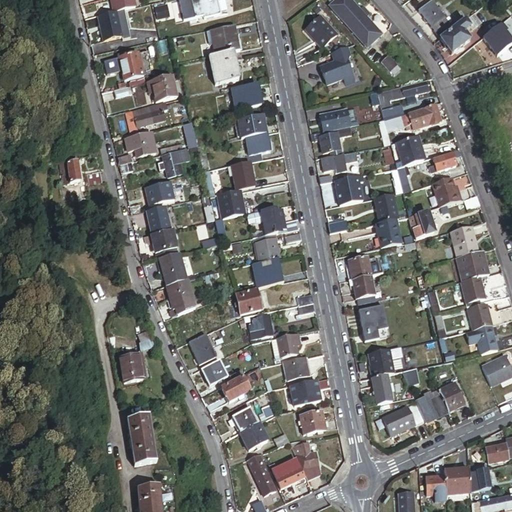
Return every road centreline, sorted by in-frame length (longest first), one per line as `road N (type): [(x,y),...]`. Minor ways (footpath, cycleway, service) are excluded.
road 1 (residential): [(67,0),(141,299),(207,438),(224,511)]
road 2 (tertiary): [(263,0),(361,470)]
road 3 (residential): [(447,94),(511,278)]
road 4 (residential): [(511,413),(371,475)]
